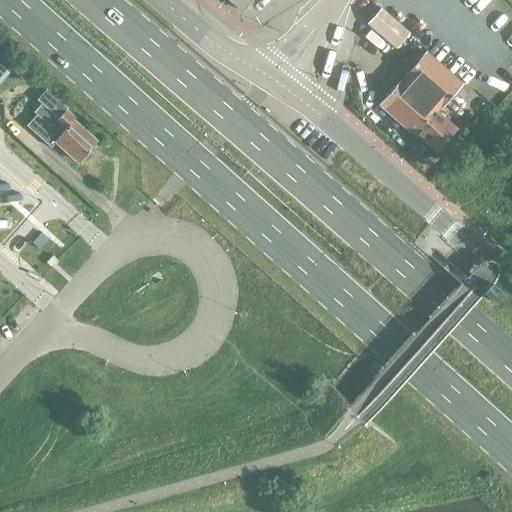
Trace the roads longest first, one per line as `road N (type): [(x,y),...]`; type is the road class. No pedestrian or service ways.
road 1 (trunk): [(18,0),(511,441)]
road 2 (trunk): [(511,366),(93,0)]
road 3 (unclassified): [(36,335),(91,341),(153,361),(200,343),(215,306),(206,258),(181,240),(129,231)]
road 4 (unclassified): [(511,285),(271,78)]
road 5 (unclassified): [(36,335),(129,231)]
road 6 (unclassified): [(271,78),(160,0)]
